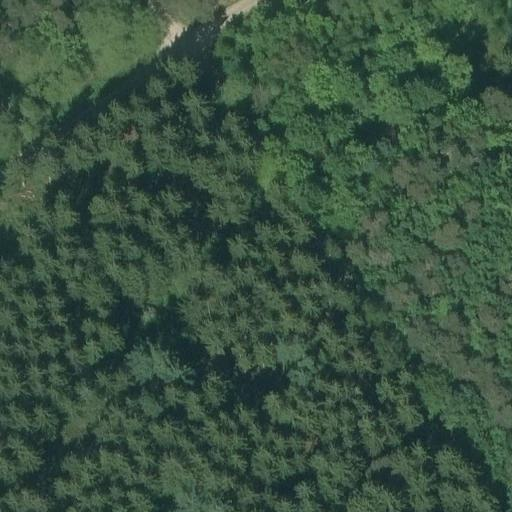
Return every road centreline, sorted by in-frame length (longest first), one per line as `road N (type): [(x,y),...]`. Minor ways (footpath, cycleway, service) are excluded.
road 1 (track): [(179,41),(511,499)]
road 2 (track): [(179,41),(0,164)]
